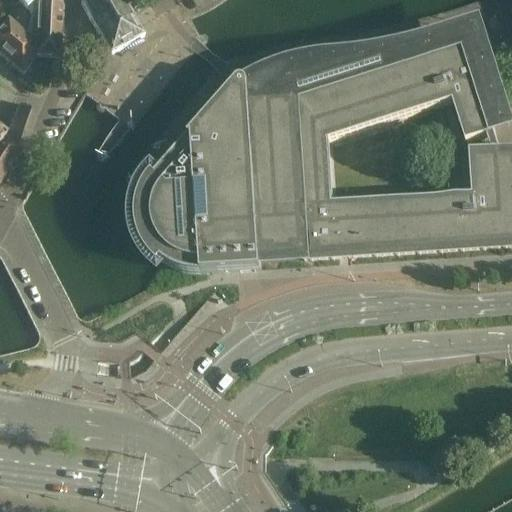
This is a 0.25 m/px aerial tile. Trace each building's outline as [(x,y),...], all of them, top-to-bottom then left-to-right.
[(17,0),(25,10),(35,0),(17,0)] [(35,0),(25,10),(30,16),(26,34),(35,41),(35,57),(58,59),(62,15),(61,0),(35,0)] [(110,56),(143,37),(122,0),(88,0),(81,4),(110,56)] [(8,19),(0,26),(0,56),(22,76),(35,57),(35,41),(26,34),(8,19)] [(237,85),(155,179),(149,186),(145,193),(142,201),(141,210),(140,218),(141,227),(143,235),(146,243),(150,250),(155,257),(161,263),(168,268),(176,272),(184,274),(192,276),(201,276),(206,276),(261,272),(260,261),(304,259),(304,262),(511,248),(511,152),(493,154),(470,156),(473,199),(447,201),(332,208),(328,146),(432,112),(453,105),(467,147),(491,139),(496,138),(467,46),(294,102),(294,103),(266,105),(250,106),(249,89),(249,88),(248,87),(248,86),(247,85),(247,84),(245,83),(244,83),(243,83),(241,83),(240,83),(239,83),(237,85)] [(19,106),(5,138),(17,150),(31,111),(19,106)] [(5,138),(0,142),(0,183),(21,153),(17,150),(5,138)]
